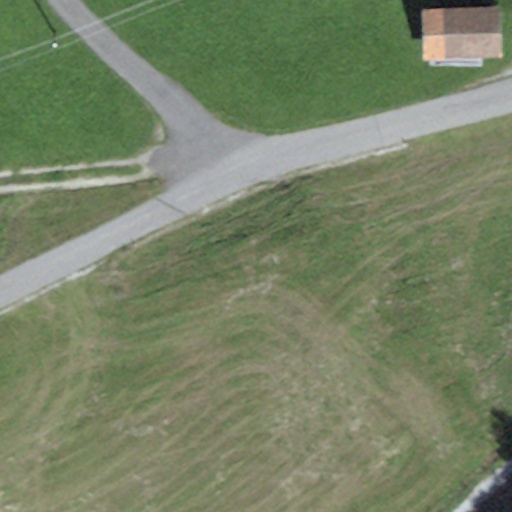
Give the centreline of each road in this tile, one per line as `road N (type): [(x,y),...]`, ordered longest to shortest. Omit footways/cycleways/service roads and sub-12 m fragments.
road 1 (unclassified): [(511,98),(220,183),(0,295)]
road 2 (track): [(0,182),(233,157)]
